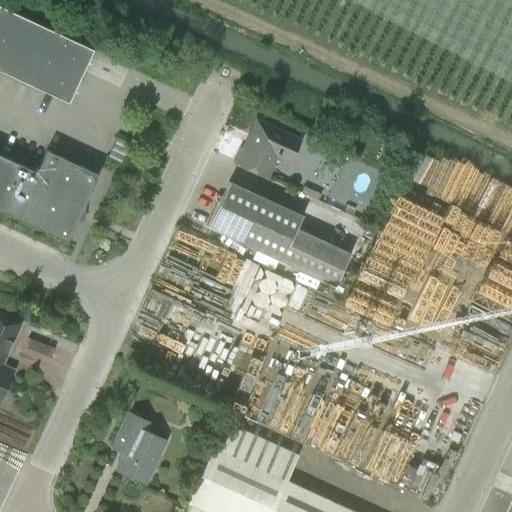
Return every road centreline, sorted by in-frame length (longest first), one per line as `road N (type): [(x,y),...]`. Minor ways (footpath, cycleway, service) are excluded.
road 1 (unclassified): [(121,298),(224,81)]
road 2 (unclassified): [(23,511),(121,298)]
road 3 (unclassified): [(0,242),(121,298)]
road 4 (unclassified): [(511,391),(457,511)]
